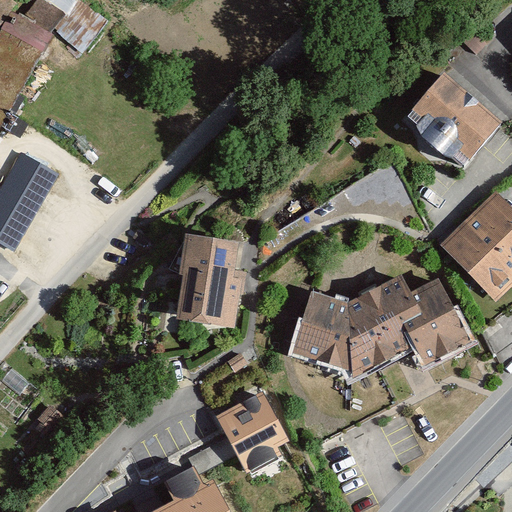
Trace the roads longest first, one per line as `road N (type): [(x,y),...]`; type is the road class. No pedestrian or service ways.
road 1 (residential): [(0,352),(136,199),(338,0)]
road 2 (residential): [(58,511),(121,446),(204,386)]
road 3 (primary): [(511,411),(413,511)]
